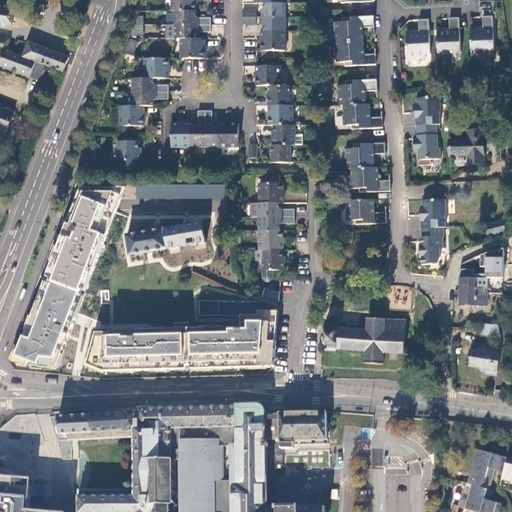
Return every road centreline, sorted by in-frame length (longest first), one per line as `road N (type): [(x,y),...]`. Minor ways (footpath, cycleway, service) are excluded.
road 1 (primary): [(0,301),(112,0)]
road 2 (residential): [(397,278),(400,193),(384,14)]
road 3 (tertiary): [(297,392),(48,397)]
road 4 (residential): [(446,405),(446,300),(433,287),(397,278)]
road 5 (tertiary): [(446,405),(297,392)]
